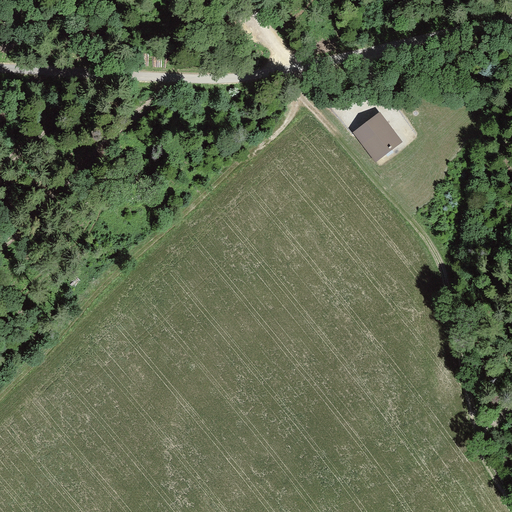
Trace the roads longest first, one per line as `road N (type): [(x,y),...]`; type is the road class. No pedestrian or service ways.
road 1 (track): [(511,510),(450,429),(436,246),(275,72)]
road 2 (unclassified): [(0,66),(225,79),(511,16)]
